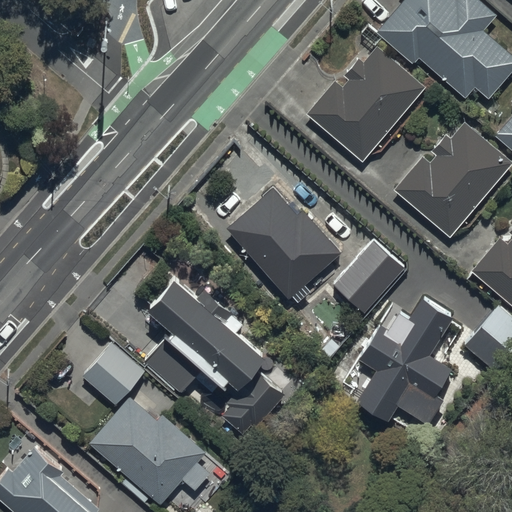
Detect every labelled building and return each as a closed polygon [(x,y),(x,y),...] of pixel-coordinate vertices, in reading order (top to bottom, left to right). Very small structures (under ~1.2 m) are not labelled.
[(459,0),(458,2),(454,0),(407,0),(408,0),(378,36),(414,66),(419,60),(465,99),(474,89),(489,102),(511,74),(511,57),(483,33),(497,17),(476,0),(459,0)] [(336,83),(307,116),(362,164),(425,91),(377,49),(362,66),(357,61),(343,77),(349,82),(343,89),(336,83)] [(511,119),(495,137),(511,153),(511,119)] [(429,166),(422,160),(394,193),(450,240),(511,166),(465,126),(451,141),(447,138),(433,155),(436,158),(429,166)] [(299,217),(273,189),(228,232),(292,301),(340,256),(302,215),(299,217)] [(511,241),(509,246),(500,239),(472,276),(511,306),(511,233),(509,236),(511,238),(511,241)] [(405,272),(371,240),(330,285),(364,316),(405,272)] [(174,278),(147,310),(172,331),(148,360),(181,388),(201,365),(227,386),(230,382),(237,389),(226,402),(228,404),(222,411),(244,430),(250,422),(254,424),(282,390),(260,372),(268,362),(233,333),(243,320),(203,287),(196,296),(174,278)] [(453,319),(421,301),(410,321),(399,314),(387,334),(375,327),(358,357),(378,368),(355,410),(388,428),(398,409),(431,427),(445,403),(441,400),(456,374),(430,359),(453,319)] [(511,359),(511,320),(493,306),(462,347),(499,376),(511,359)] [(144,373),(112,345),(84,377),(116,405),(144,373)] [(157,423),(129,400),(90,446),(163,508),(182,484),(194,495),(211,475),(198,465),(207,454),(162,416),(157,423)] [(9,469),(0,479),(0,503),(10,511),(100,511),(101,511),(63,479),(67,474),(36,447),(13,473),(9,469)]
